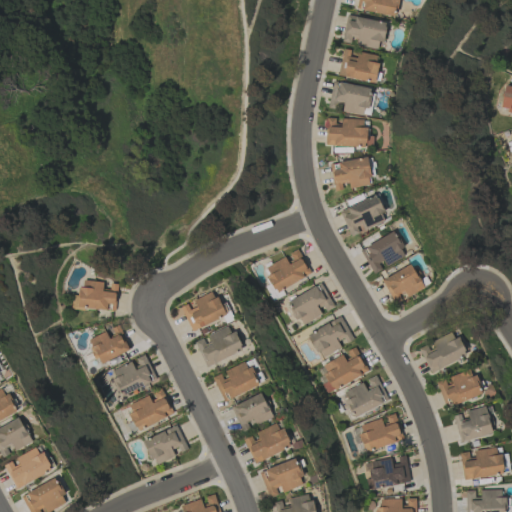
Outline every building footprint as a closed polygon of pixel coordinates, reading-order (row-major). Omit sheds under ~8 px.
[(393,16),(396,0),(361,0),(362,0),(360,0),(356,0),(355,9),(393,16)] [(376,49),(378,42),(383,42),(386,22),(346,16),(342,42),(353,44),(353,45),(376,49)] [(378,55),(341,50),(338,77),(374,82),(378,55)] [(327,108),(365,114),(370,88),(332,82),(327,108)] [(511,87),(503,85),(499,110),(511,112),(511,87)] [(325,145),(369,147),(370,129),(362,128),(362,119),(340,119),(340,128),(335,128),(335,118),(326,118),(325,145)] [(330,170),(334,190),(342,189),(341,183),(348,182),(349,189),(371,185),(365,157),(337,163),(338,169),(330,170)] [(348,235),(385,222),(376,196),(339,209),(348,235)] [(406,255),(392,231),(359,250),(373,274),(384,268),(406,255)] [(263,268),(275,292),(310,274),(297,249),(286,255),(287,256),(263,268)] [(381,279),(394,304),(404,299),(403,298),(423,289),(411,265),(381,279)] [(117,285),(109,284),(109,292),(102,291),(103,282),(80,280),(79,296),(72,295),(70,309),(83,310),(83,308),(114,311),(117,285)] [(333,307),(321,283),(287,301),(300,326),(323,314),(322,312),(333,307)] [(229,313),(224,303),(219,305),(212,291),(190,301),(190,303),(180,307),(190,331),(229,313)] [(307,333),(320,359),(341,349),(339,345),(352,339),(340,316),(307,333)] [(108,330),(87,340),(99,365),(130,350),(118,325),(108,330)] [(205,337),(194,342),(205,367),(241,351),(230,325),(204,336),(205,337)] [(428,342),(429,344),(418,348),(429,372),(464,357),(454,331),(428,342)] [(367,373),(355,347),(344,352),(345,355),(316,368),(327,391),(367,373)] [(110,370),(121,397),(156,383),(145,354),(133,359),(133,361),(110,370)] [(212,377),(223,401),(258,386),(246,361),(222,372),(212,377)] [(480,395),(472,369),(446,377),(447,379),(436,382),(443,406),(480,395)] [(341,392),(352,417),(388,402),(376,375),(364,381),(365,382),(341,392)] [(0,420),(16,412),(3,388),(0,389),(0,420)] [(172,414),(161,389),(150,393),(151,394),(126,405),(137,430),(172,414)] [(241,432),(248,428),(245,422),(252,419),(255,425),(272,417),(260,393),(230,407),(241,432)] [(495,432),(487,405),(463,413),(463,414),(453,417),(460,442),(495,432)] [(356,426),(365,452),(402,439),(393,414),(383,417),(356,426)] [(30,443),(20,419),(0,426),(0,456),(0,458),(11,453),(11,451),(30,443)] [(254,463),(289,447),(278,422),(252,433),(253,435),(243,439),(254,463)] [(187,449),(176,425),(142,441),(153,466),(176,455),(176,454),(187,449)] [(50,471),(38,446),(13,459),(14,460),(3,465),(15,489),(50,471)] [(470,451),(470,452),(459,453),(463,480),(501,474),(497,447),(470,451)] [(409,483),(405,456),(393,457),(393,458),(368,462),(370,477),(365,478),(367,490),(409,483)] [(304,484),(294,458),(259,472),(269,498),(280,494),(279,493),(304,484)] [(46,511),(66,503),(55,479),(21,495),(28,511),(46,511)] [(476,490),(465,491),(465,511),(503,511),(503,489),(476,490)] [(219,511),(214,494),(202,498),(177,506),(179,511),(219,511)] [(313,511),(309,494),(287,499),(289,507),(276,510),(276,511),(313,511)] [(415,511),(415,498),(403,499),(377,499),(376,511),(415,511)]
